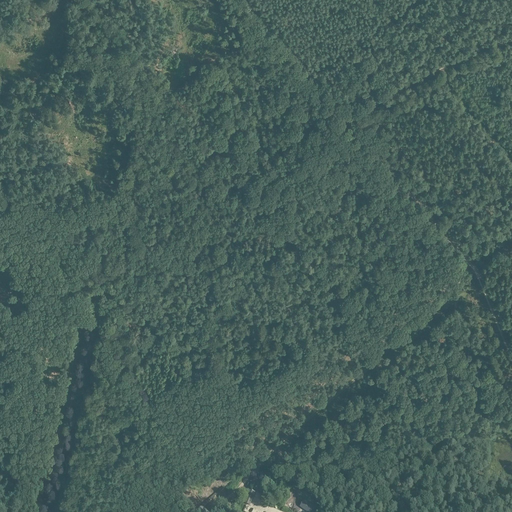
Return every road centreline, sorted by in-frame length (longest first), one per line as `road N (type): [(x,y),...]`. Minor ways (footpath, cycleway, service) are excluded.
road 1 (track): [(47,511),(95,319),(355,110),(511,40)]
road 2 (track): [(481,284),(434,311),(260,463),(230,499),(219,496),(215,511)]
